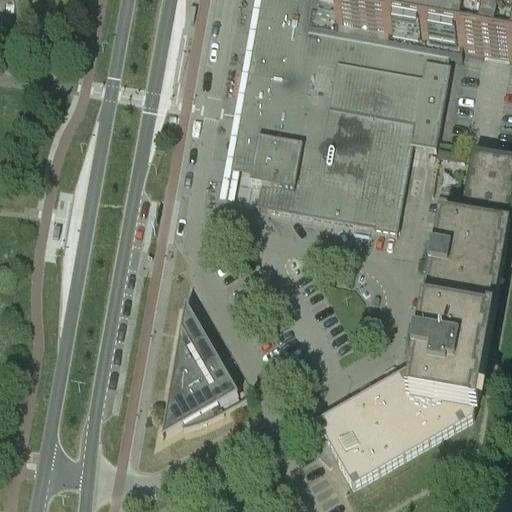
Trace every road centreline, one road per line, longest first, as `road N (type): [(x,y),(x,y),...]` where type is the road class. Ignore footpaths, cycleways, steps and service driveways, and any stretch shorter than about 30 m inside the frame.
road 1 (tertiary): [(89,480),(172,0)]
road 2 (tertiary): [(130,0),(44,471)]
road 3 (residential): [(269,431),(388,364),(398,291)]
road 4 (residential): [(210,461),(159,489),(89,480)]
